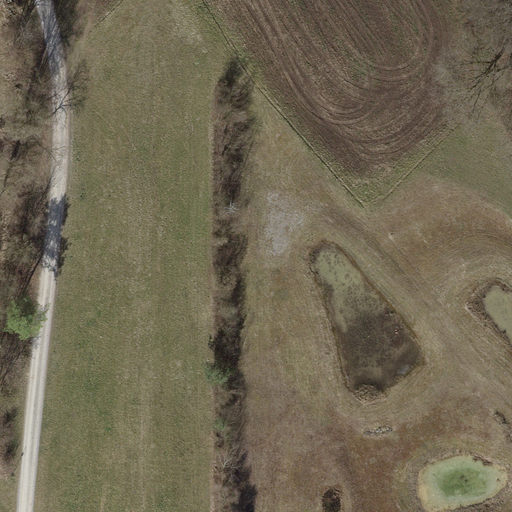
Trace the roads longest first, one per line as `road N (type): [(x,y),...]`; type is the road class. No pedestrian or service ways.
road 1 (track): [(24,511),(62,139),(60,75),(43,0)]
road 2 (track): [(511,404),(350,224)]
